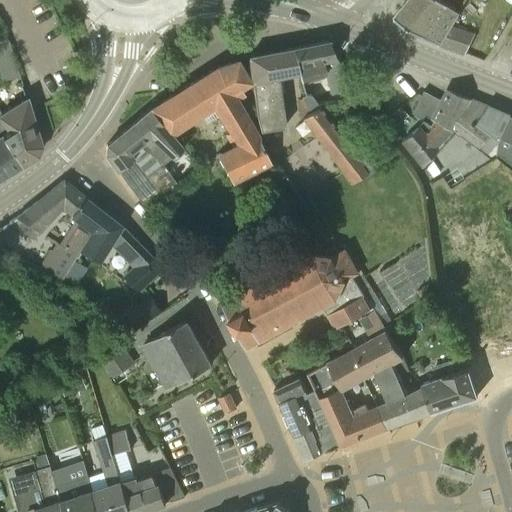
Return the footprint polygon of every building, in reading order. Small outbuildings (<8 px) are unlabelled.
[(444,3),(446,0),(408,0),(394,19),(434,44),(441,47),(453,26),(460,15),(458,13),(444,3)] [(453,26),(441,47),(464,56),(473,34),(453,26)] [(20,77),(10,44),(4,32),(0,33),(0,70),(4,82),(20,77)] [(292,48),(301,80),(302,85),(324,78),(330,95),(348,89),(337,58),(336,59),(330,41),(292,48)] [(300,80),(301,80),(292,48),(249,56),(251,71),(259,130),(285,127),(278,78),(298,74),(300,80)] [(171,134),(182,149),(183,148),(173,135),(212,109),(234,143),(216,153),(231,184),(274,163),(259,136),(238,99),(245,95),(240,90),(250,84),(237,61),(217,67),(149,110),(170,135),(171,134)] [(472,126),(485,106),(448,90),(443,99),(423,90),(412,116),(421,120),(420,125),(426,131),(432,123),(450,133),(452,130),(478,149),(479,148),(488,154),(497,143),(472,126)] [(317,106),(311,95),(305,95),(301,98),(297,99),(300,118),(301,118),(352,185),(383,162),(369,145),(357,154),(319,105),(317,106)] [(0,134),(19,165),(37,155),(41,145),(26,99),(1,115),(0,112),(0,134)] [(392,128),(408,115),(401,106),(385,118),(392,128)] [(472,126),(497,143),(500,137),(509,141),(505,150),(498,147),(496,151),(495,159),(511,171),(511,117),(485,106),(472,126)] [(180,151),(182,149),(171,134),(170,135),(149,110),(147,111),(106,145),(105,154),(118,171),(150,216),(177,185),(162,164),(164,162),(180,151)] [(421,169),(450,133),(432,123),(426,131),(420,125),(419,125),(400,141),(421,169)] [(0,172),(2,176),(19,165),(0,134),(0,172)] [(69,215),(86,198),(64,181),(28,207),(16,215),(22,223),(40,232),(61,211),(68,217),(69,215)] [(136,291),(161,270),(122,225),(86,198),(69,215),(78,222),(93,230),(82,249),(99,259),(112,239),(135,266),(123,276),(136,291)] [(82,249),(93,230),(78,222),(61,245),(54,241),(38,269),(60,282),(76,254),(77,255),(81,249),(82,249)] [(312,255),(223,304),(245,346),(323,306),(336,329),(374,309),(353,275),(358,272),(344,248),(331,254),(332,256),(312,255)] [(125,311),(138,329),(164,312),(151,294),(125,311)] [(141,344),(165,389),(211,365),(186,319),(141,344)] [(404,358),(384,325),(380,319),(365,328),(370,337),(347,350),(363,380),(375,373),(387,400),(376,405),(387,426),(415,416),(406,395),(398,376),(409,370),(404,358)] [(111,378),(130,366),(135,363),(121,341),(97,356),(111,378)] [(344,391),(363,380),(347,350),(306,371),(315,388),(323,406),(329,419),(340,444),(387,426),(376,405),(367,408),(365,404),(352,410),(344,391)] [(406,395),(415,416),(432,410),(477,395),(466,357),(464,354),(432,367),(436,376),(421,382),(423,388),(406,395)] [(283,372),(288,382),(296,379),(291,369),(283,372)] [(59,380),(65,395),(73,392),(68,377),(59,380)] [(323,406),(315,388),(307,391),(302,379),(279,390),(282,398),(278,400),(279,401),(298,393),(313,427),(312,427),(322,451),(324,451),(341,444),(340,444),(329,419),(322,422),(316,409),(323,406)] [(293,435),(312,427),(313,427),(298,393),(279,401),(293,435)] [(226,414),(236,409),(229,394),(219,399),(226,414)] [(32,410),(26,402),(16,409),(22,417),(32,410)] [(303,460),(322,451),(312,427),(293,435),(303,460)] [(107,436),(114,455),(132,449),(126,430),(107,436)] [(118,470),(114,455),(107,436),(92,440),(108,484),(93,488),(92,488),(100,511),(131,511),(122,481),(118,470)] [(65,511),(57,486),(52,472),(47,454),(35,458),(38,469),(35,470),(46,503),(33,507),(33,508),(26,509),(26,511),(65,511)] [(100,511),(92,488),(93,488),(89,476),(71,482),(66,468),(52,472),(57,486),(65,511),(100,511)] [(122,481),(131,511),(142,511),(167,503),(160,482),(156,483),(153,474),(139,479),(138,476),(122,481)] [(289,511),(289,507),(280,501),(255,509),(256,511),(289,511)]
